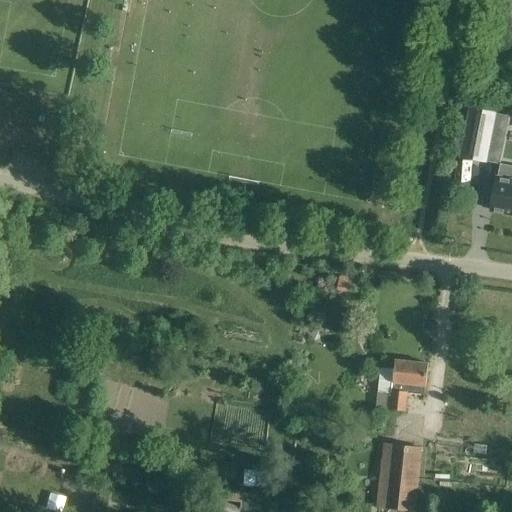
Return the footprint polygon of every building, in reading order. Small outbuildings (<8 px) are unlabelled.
[(462,157),(486,161),(495,114),(471,109),(462,157)] [(501,167),(511,135),(496,130),(486,162),(501,167)] [(511,181),(497,179),(491,212),(511,215),(511,181)] [(355,277),(340,276),(338,290),(353,292),(355,277)] [(392,394),(392,392),(408,394),(424,395),(425,387),(426,387),(429,365),(396,361),(395,371),(381,370),(378,393),(392,394)] [(406,412),(408,394),(392,392),(392,394),(390,410),(406,412)] [(385,442),(378,506),(417,510),(424,446),(385,442)] [(245,494),(244,511),(256,511),(258,495),(245,494)] [(219,511),(240,511),(241,509),(224,502),(219,511)]
